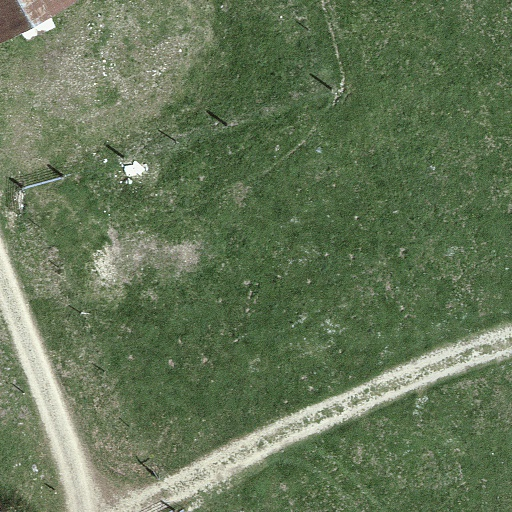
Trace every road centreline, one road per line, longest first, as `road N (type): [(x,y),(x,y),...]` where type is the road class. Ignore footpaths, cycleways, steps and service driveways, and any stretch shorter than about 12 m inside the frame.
road 1 (track): [(126,511),(356,395),(511,336)]
road 2 (track): [(97,511),(0,290)]
